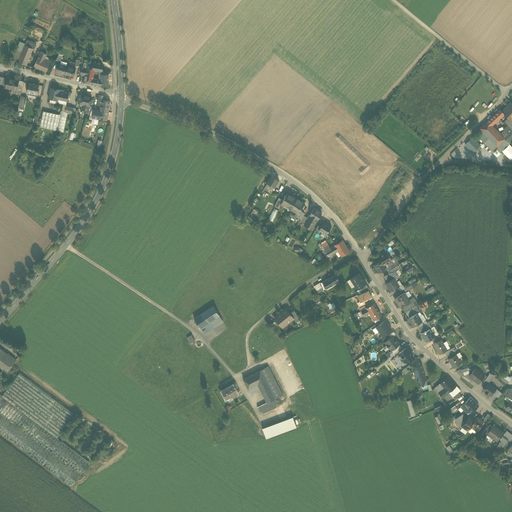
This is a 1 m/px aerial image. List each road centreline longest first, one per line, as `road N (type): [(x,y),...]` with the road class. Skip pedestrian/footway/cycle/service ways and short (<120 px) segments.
road 1 (residential): [(121,96),(218,134),(295,181),(328,208),(357,252)]
road 2 (tertiary): [(0,321),(92,209),(114,153),(121,96)]
road 3 (track): [(65,245),(191,328),(235,376),(249,368)]
road 4 (residential): [(362,260),(406,332),(511,424)]
road 5 (residential): [(357,252),(247,333),(249,368)]
road 6 (track): [(392,0),(506,92)]
road 7 (unclassified): [(440,161),(362,260)]
road 8 (residential): [(0,67),(121,96)]
